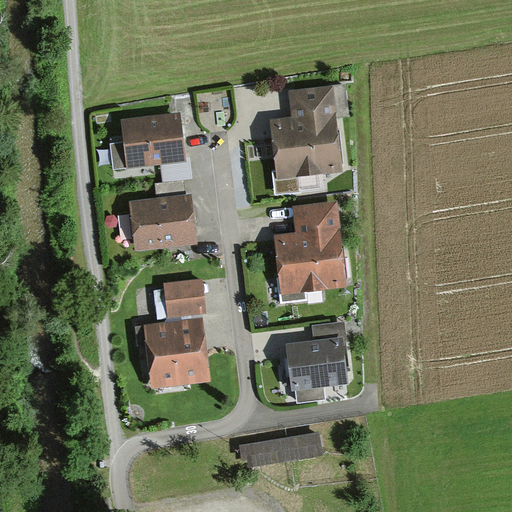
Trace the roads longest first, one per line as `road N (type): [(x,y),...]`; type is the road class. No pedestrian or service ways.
road 1 (track): [(125,453),(113,419),(76,135),(67,0)]
road 2 (residential): [(218,138),(251,422)]
road 3 (residential): [(124,511),(119,472),(131,448),(251,422)]
road 4 (residential): [(251,422),(371,404)]
